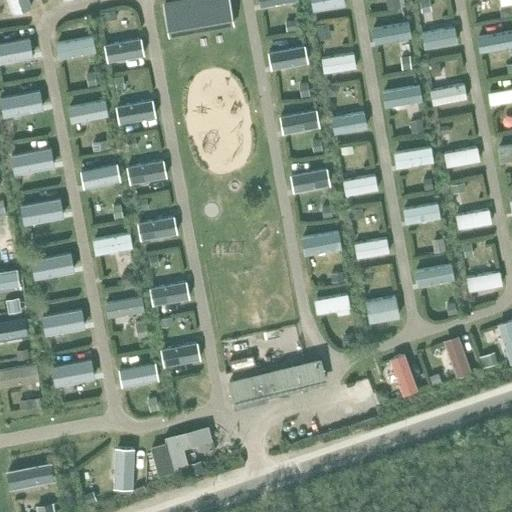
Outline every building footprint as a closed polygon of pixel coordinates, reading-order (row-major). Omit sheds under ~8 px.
[(385,0),(388,9),(404,6),(403,0),(385,0)] [(429,0),(420,2),(421,11),(430,9),(429,0)] [(180,1),(164,4),(170,35),(186,32),(180,1)] [(501,17),(511,15),(509,4),(503,5),(499,11),(501,17)] [(114,9),(102,13),(104,20),(116,17),(114,9)] [(298,19),(285,20),(286,30),(299,29),(298,19)] [(329,23),(316,25),(319,40),(331,38),(329,23)] [(410,55),(401,56),(402,69),(411,68),(410,55)] [(439,58),(429,60),(432,76),(442,74),(439,58)] [(94,72),(86,73),(88,84),(96,83),(94,72)] [(122,76),(114,77),(117,88),(124,87),(122,76)] [(307,83),(299,84),(301,96),(309,94),(307,83)] [(337,84),(327,86),(329,96),(335,95),(338,91),(337,84)] [(421,119),(410,121),(412,132),(423,130),(421,119)] [(320,139),(311,140),(313,151),(321,150),(320,139)] [(109,140),(92,142),(93,150),(110,148),(109,140)] [(342,154),(353,153),(352,145),(340,146),(342,154)] [(424,189),(433,188),(431,177),(422,179),(424,189)] [(463,182),(451,184),(452,192),(465,190),(463,182)] [(146,197),(138,199),(140,210),(148,208),(146,197)] [(330,205),(322,206),(323,217),(332,216),(330,205)] [(362,207),(350,209),(352,219),(364,216),(362,207)] [(445,250),(443,237),(432,239),(434,252),(445,250)] [(157,254),(149,256),(151,267),(159,265),(157,254)] [(361,273),(363,284),(369,283),(373,277),(372,271),(361,273)] [(18,297),(6,299),(8,312),(21,310),(18,297)] [(453,303),(446,304),(443,310),(445,316),(455,313),(453,303)] [(172,316),(159,318),(160,327),(173,324),(172,316)] [(138,338),(147,336),(145,326),(136,327),(138,338)] [(354,344),(352,333),(346,334),(342,339),(343,345),(354,344)] [(27,348),(15,350),(17,359),(29,357),(27,348)] [(494,351),(479,356),(483,368),(497,363),(494,351)] [(319,357),(229,379),(236,407),(267,399),(266,395),(325,381),(319,357)] [(438,372),(429,376),(432,384),(441,381),(438,372)] [(21,410),(33,408),(33,407),(41,405),(40,397),(31,399),(31,398),(19,400),(21,410)] [(155,397),(148,398),(151,411),(158,409),(155,397)] [(166,442),(150,446),(159,476),(189,467),(184,448),(212,440),(208,425),(165,437),(166,442)] [(38,446),(40,457),(52,455),(50,444),(38,446)] [(93,491),(81,496),(85,505),(97,501),(93,491)] [(53,503),(37,505),(38,511),(50,511),(54,511),(53,503)]
